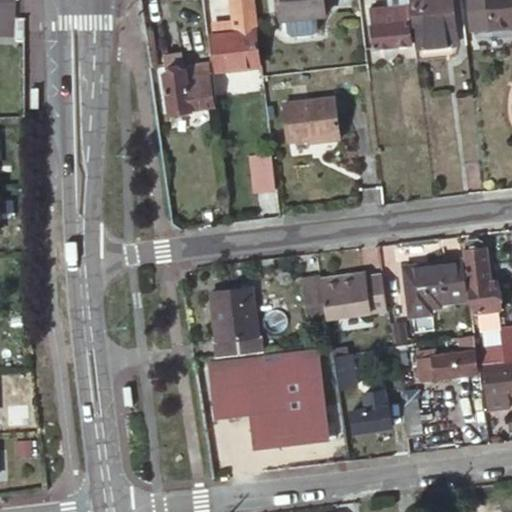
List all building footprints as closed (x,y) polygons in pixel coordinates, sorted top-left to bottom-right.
[(0,0),(0,34),(14,36),(15,0),(0,0)] [(257,0),(235,0),(238,32),(216,34),(219,69),(265,65),(257,0)] [(283,0),(284,16),(329,11),(327,0),(283,0)] [(412,19),(415,20),(412,0),(392,0),(393,6),(394,5),(395,21),(412,19)] [(415,0),(417,25),(458,21),(455,0),(415,0)] [(511,0),(463,0),(467,29),(511,24),(511,0)] [(415,43),(412,19),(395,21),(394,5),(393,6),(373,8),(377,47),(415,43)] [(166,70),(171,112),(194,110),(193,107),(217,105),(211,61),(183,65),(183,62),(171,64),(172,69),(166,70)] [(292,140),(312,137),(321,136),(322,142),(346,139),(340,96),(287,103),(290,130),(292,140)] [(287,103),(272,105),(275,132),(290,130),(287,103)] [(257,192),(280,189),(276,154),(254,157),(257,192)] [(492,289),(491,279),(487,246),(484,247),(485,242),(479,235),(469,236),(466,240),(467,247),(465,247),(466,259),(471,297),(473,312),(502,309),(500,288),(492,289)] [(442,300),(471,297),(466,259),(428,264),(429,272),(405,275),(410,316),(434,313),(433,305),(442,304),(442,300)] [(405,266),(405,275),(429,272),(428,264),(405,266)] [(323,280),(327,307),(328,318),(388,309),(383,275),(369,277),(368,275),(352,278),(352,275),(323,280)] [(312,309),(327,307),(323,280),(322,277),(308,279),(312,309)] [(492,289),(500,288),(499,278),(491,279),(492,289)] [(213,290),(219,340),(259,336),(253,286),(213,290)] [(511,359),(511,326),(502,327),(504,345),(506,360),(511,359)] [(480,373),(479,364),(478,348),(476,335),(460,337),(462,353),(433,357),(432,350),(418,352),(422,379),(480,373)] [(394,345),(397,365),(408,364),(404,344),(394,345)] [(504,345),(478,348),(479,364),(485,363),(487,379),(486,379),(488,397),(491,397),(493,410),(510,407),(508,395),(511,394),(511,359),(506,360),(504,345)] [(334,358),(339,388),(355,386),(351,355),(334,358)] [(256,447),(278,445),(330,439),(322,358),(214,370),(218,417),(252,414),(256,447)] [(353,410),(356,431),(394,426),(391,405),(387,405),(385,390),(366,393),(368,408),(353,410)] [(401,392),(407,436),(422,434),(416,390),(401,392)]
